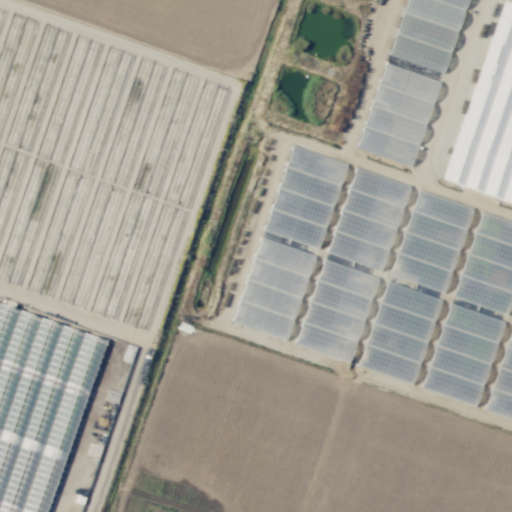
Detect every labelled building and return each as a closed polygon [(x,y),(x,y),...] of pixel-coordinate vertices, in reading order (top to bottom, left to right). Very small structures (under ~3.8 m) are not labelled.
[(465,0),(404,0),(388,56),(443,73),(465,0)] [(511,10),(497,6),(444,187),(511,206),(511,10)] [(356,149),(411,165),(436,80),(381,64),(356,149)] [(317,248),(323,224),(315,222),(320,203),(332,207),(344,162),(287,146),(262,238),(301,248),(302,244),(317,248)] [(452,297),(507,314),(511,296),(511,222),(477,212),(452,297)] [(294,345),(348,361),(358,326),(362,320),(375,279),(366,276),(368,268),(369,268),(377,270),(377,244),(372,240),(359,257),(352,255),(357,248),(353,245),(355,238),(349,234),(348,236),(343,235),(339,240),(334,256),(339,257),(337,261),(328,259),(332,254),(327,251),(325,259),(320,258),(294,345)] [(285,339),(313,255),(258,237),(230,322),(285,339)] [(475,405),(502,321),(446,303),(419,388),(475,405)] [(47,511),(101,336),(0,306),(0,354),(0,377),(0,378),(0,501),(0,511),(47,511)] [(484,411),(511,419),(511,327),(508,327),(484,411)]
